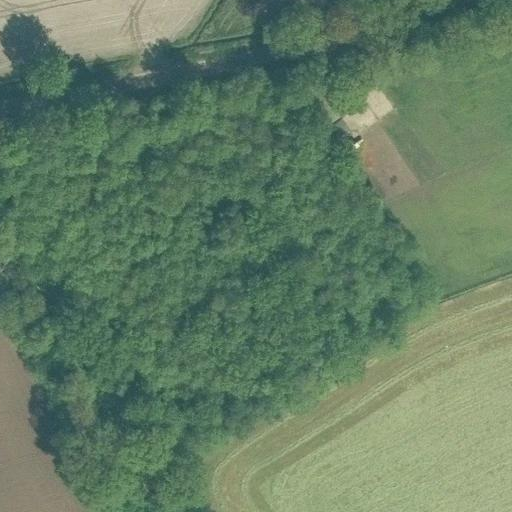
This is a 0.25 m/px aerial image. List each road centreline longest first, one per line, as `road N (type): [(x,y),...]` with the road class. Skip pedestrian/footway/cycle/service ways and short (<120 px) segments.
road 1 (unclassified): [(0,105),(270,54),(419,0)]
road 2 (track): [(0,241),(153,511)]
